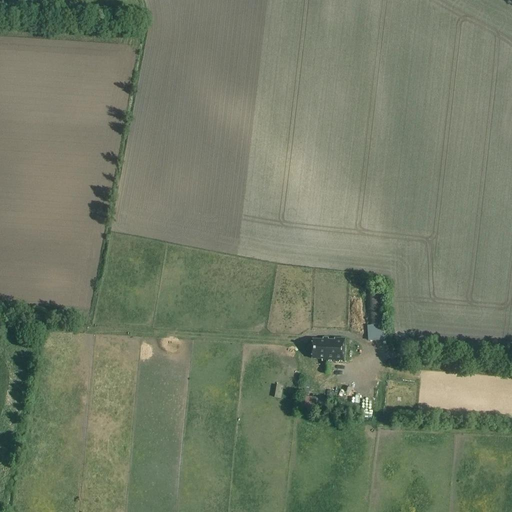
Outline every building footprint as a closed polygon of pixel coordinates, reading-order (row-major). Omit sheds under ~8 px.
[(369,327),(385,326),(383,287),(368,288),(369,327)] [(283,338),(287,334),(279,327),(275,331),(283,338)] [(328,341),(328,339),(323,338),(323,340),(312,340),(311,359),(322,360),(322,362),(329,362),(329,360),(331,361),(331,362),(344,363),(345,339),(335,339),(334,339),(334,341),(328,341)] [(343,399),(380,411),(390,380),(353,368),(343,399)] [(339,414),(340,408),(328,407),(329,400),(306,397),(304,409),(339,414)]
